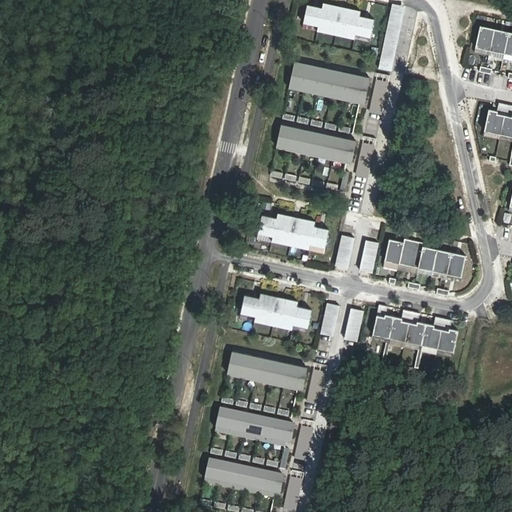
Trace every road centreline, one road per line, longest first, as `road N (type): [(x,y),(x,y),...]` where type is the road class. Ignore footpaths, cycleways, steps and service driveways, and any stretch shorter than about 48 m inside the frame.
road 1 (residential): [(414,0),(433,16),(489,277),(479,298),(458,307),(208,256)]
road 2 (residential): [(208,256),(264,0)]
road 3 (residential): [(153,511),(208,256)]
